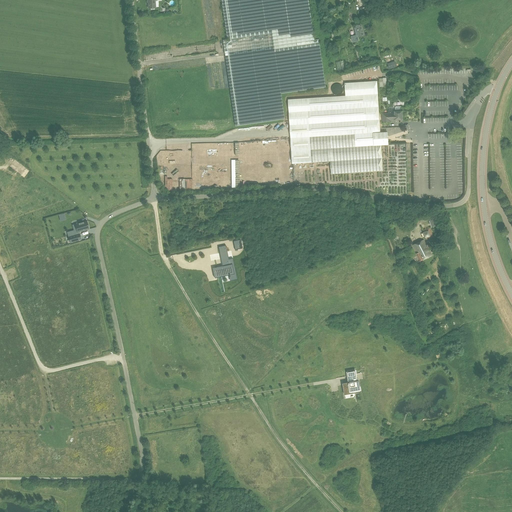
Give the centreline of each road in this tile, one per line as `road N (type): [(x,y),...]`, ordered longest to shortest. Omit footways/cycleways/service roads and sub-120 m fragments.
road 1 (unclassified): [(120,511),(141,452),(96,234),(109,216),(154,199)]
road 2 (unclassified): [(154,199),(317,188),(412,204),(485,190)]
road 3 (track): [(154,199),(165,261),(250,395)]
road 4 (residential): [(154,199),(130,0)]
road 5 (track): [(250,395),(341,511)]
road 6 (secondary): [(485,190),(486,125),(511,61)]
